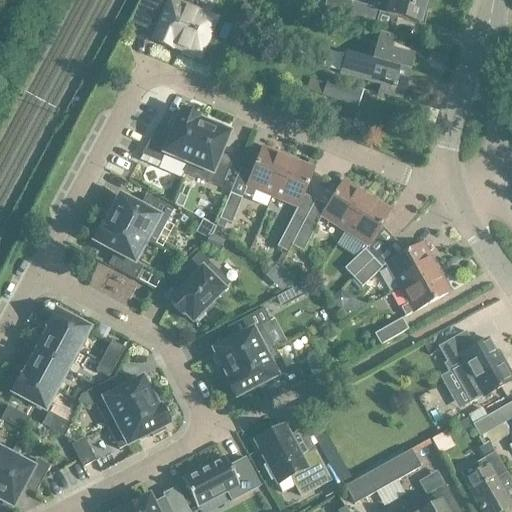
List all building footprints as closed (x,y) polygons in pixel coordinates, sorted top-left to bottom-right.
[(195,56),(199,57),(214,20),(170,2),(170,0),(155,0),(151,11),(164,16),(153,41),(170,48),(171,46),(182,50),(180,54),(193,59),(195,56)] [(429,0),(389,0),(388,6),(374,3),(372,10),(351,4),(347,18),(375,26),(378,15),(421,28),(429,0)] [(393,39),(379,35),(371,64),(344,56),(338,78),(379,89),(377,95),(402,102),(409,74),(413,60),(390,53),(393,39)] [(329,82),(324,97),(358,107),(363,93),(329,82)] [(169,140),(153,134),(141,156),(159,163),(163,155),(187,164),(204,124),(197,121),(197,119),(181,112),(169,140)] [(204,124),(187,164),(182,173),(220,189),(232,160),(219,154),(228,134),(225,133),(226,129),(213,123),(211,127),(204,124)] [(72,138),(69,152),(84,155),(87,141),(72,138)] [(269,198),(286,158),(260,148),(243,187),(244,187),(241,195),(250,199),(253,191),(269,198)] [(312,169),(286,158),(269,198),(295,209),(312,169)] [(342,233),(364,199),(356,193),(357,191),(342,181),(318,218),(342,233)] [(227,194),(217,220),(229,225),(240,199),(227,194)] [(107,220),(146,241),(158,218),(166,222),(173,210),(151,198),(144,211),(119,197),(117,200),(114,198),(107,211),(111,213),(107,220)] [(364,199),(342,233),(366,248),(389,212),(374,202),(372,204),(364,199)] [(289,247),(302,222),(291,216),(274,248),(286,254),(289,247)] [(146,241),(107,220),(103,227),(101,226),(92,242),(120,257),(113,269),(135,281),(142,268),(133,263),(146,241)] [(302,222),(289,247),(301,253),(314,228),(302,222)] [(397,290),(435,269),(421,244),(384,265),(397,290)] [(351,279),(371,260),(362,251),(342,270),(351,279)] [(190,281),(168,303),(181,316),(183,314),(191,322),(202,312),(205,315),(215,305),(212,302),(229,284),(198,253),(180,271),(190,281)] [(371,260),(351,279),(359,288),(380,269),(371,260)] [(449,293),(435,269),(397,290),(406,305),(399,309),(404,318),(411,314),(449,293)] [(225,374),(273,349),(262,326),(270,322),(264,309),(232,325),(239,338),(213,351),(215,355),(211,357),(217,369),(221,367),(225,374)] [(48,329),(46,334),(77,350),(88,330),(55,312),(46,328),(48,329)] [(400,320),(372,335),(378,347),(406,331),(400,320)] [(446,363),(451,372),(461,390),(469,404),(481,397),(482,397),(496,389),(496,390),(511,381),(511,377),(503,362),(500,363),(487,340),(474,347),(465,332),(438,347),(446,363)] [(46,334),(35,354),(66,371),(77,350),(46,334)] [(111,342),(100,363),(113,370),(124,349),(111,342)] [(273,349),(225,374),(228,382),(226,383),(235,399),(240,396),(242,400),(255,392),(253,389),(263,384),(271,400),(304,383),(295,365),(285,371),(273,349)] [(66,371),(35,354),(24,374),(55,391),(66,371)] [(109,376),(113,370),(100,363),(95,372),(106,377),(109,376)] [(55,391),(24,374),(21,379),(19,378),(11,394),(44,412),(55,391)] [(110,381),(88,392),(95,405),(106,428),(154,403),(150,396),(154,394),(147,381),(143,383),(142,380),(116,393),(110,381)] [(87,409),(95,405),(88,392),(81,395),(87,409)] [(157,410),(154,403),(106,428),(118,451),(150,434),(152,438),(164,431),(162,427),(168,425),(160,409),(157,410)] [(511,405),(476,425),(483,436),(511,419),(511,405)] [(30,419),(7,407),(0,420),(23,432),(30,419)] [(71,425),(48,413),(41,426),(64,438),(71,425)] [(462,435),(472,429),(467,419),(457,425),(462,435)] [(263,467),(270,481),(274,479),(277,485),(290,478),(300,497),(329,482),(313,450),(300,457),(284,427),(255,442),(267,465),(263,467)] [(72,447),(80,462),(84,469),(96,462),(84,440),(72,447)] [(0,474),(9,457),(0,451),(0,474)] [(410,453),(386,467),(396,484),(420,471),(410,453)] [(481,511),(491,511),(509,502),(498,483),(508,477),(494,453),(484,459),(483,459),(460,473),(464,481),(481,511)] [(9,457),(0,474),(0,507),(8,511),(10,508),(14,509),(27,484),(39,491),(51,468),(38,462),(34,470),(9,457)] [(224,458),(181,480),(196,509),(226,493),(231,502),(259,487),(244,459),(228,467),(224,458)] [(396,484),(386,467),(344,490),(354,508),(396,484)] [(426,511),(457,511),(444,488),(425,499),(431,509),(426,511)] [(153,505),(150,499),(124,511),(190,511),(189,509),(183,511),(172,511),(165,499),(153,505)]
